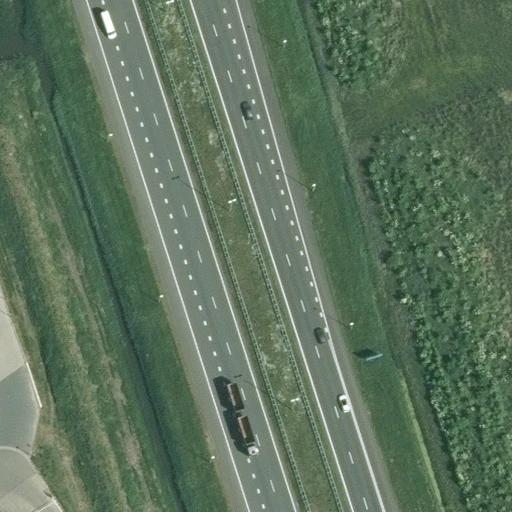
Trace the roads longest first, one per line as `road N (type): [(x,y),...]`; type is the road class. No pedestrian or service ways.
road 1 (motorway): [(117,0),(280,511)]
road 2 (motorway): [(368,511),(205,0)]
